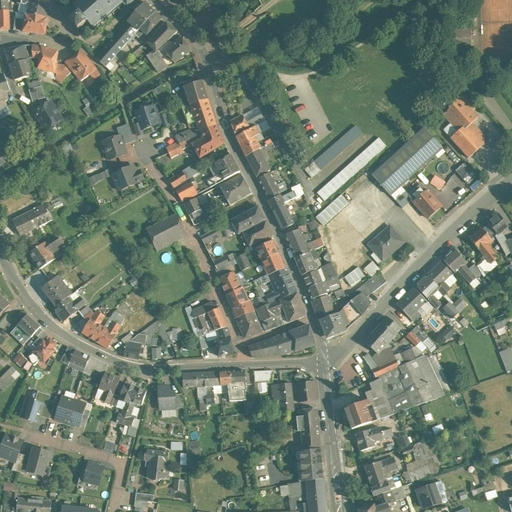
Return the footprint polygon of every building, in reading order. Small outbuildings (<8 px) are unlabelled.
[(0,0),(0,11),(9,11),(12,11),(11,4),(8,4),(7,0),(0,0)] [(30,1),(26,0),(22,0),(21,4),(29,6),(27,15),(47,18),(50,6),(30,1)] [(77,0),(73,4),(71,4),(71,5),(73,5),(79,12),(70,20),(78,30),(87,22),(89,24),(89,23),(94,29),(94,31),(95,31),(95,29),(100,24),(102,25),(103,25),(101,23),(106,19),(108,20),(109,19),(107,18),(112,14),(114,15),(114,14),(113,13),(118,9),(119,10),(120,9),(119,8),(123,4),(127,8),(135,0),(77,0)] [(145,3),(127,22),(128,22),(137,31),(140,28),(155,13),(145,3)] [(9,11),(0,11),(0,29),(10,30),(9,11)] [(155,13),(140,28),(144,33),(146,35),(162,19),(155,13)] [(27,15),(25,15),(24,20),(15,19),(14,30),(23,31),(23,32),(45,35),(48,18),(47,18),(27,15)] [(137,31),(128,22),(122,29),(131,37),(132,36),(129,33),(131,31),(134,34),(137,31)] [(167,23),(147,43),(154,50),(156,52),(157,51),(177,32),(167,23)] [(144,33),(140,28),(137,31),(134,34),(138,38),(139,37),(144,33)] [(131,37),(122,29),(113,38),(123,47),(131,38),(131,37)] [(471,30),(453,30),(454,48),(471,47),(471,30)] [(194,47),(184,35),(181,38),(191,50),(194,47)] [(180,37),(172,44),(169,41),(162,48),(166,53),(175,63),(192,50),(191,50),(181,38),(180,37)] [(123,47),(113,38),(107,45),(117,54),(123,47)] [(107,45),(96,58),(105,67),(114,57),(117,54),(107,45)] [(25,46),(5,50),(9,64),(29,60),(28,59),(25,46)] [(32,46),(25,46),(28,59),(30,59),(33,58),(32,53),(32,46)] [(58,51),(41,47),(33,46),(32,46),(32,53),(33,58),(36,76),(37,76),(46,78),(48,72),(55,74),(55,73),(56,64),(58,52),(58,51)] [(166,53),(162,48),(158,52),(161,57),(166,53)] [(156,52),(154,50),(152,52),(146,56),(158,73),(168,67),(161,57),(158,52),(157,51),(156,52)] [(96,69),(87,57),(79,51),(79,52),(65,63),(80,82),(89,75),(90,75),(96,69)] [(114,57),(105,67),(112,73),(121,64),(114,57)] [(29,60),(9,64),(15,81),(32,76),(31,70),(29,60)] [(71,73),(65,66),(56,64),(55,73),(57,74),(55,79),(62,84),(67,77),(71,73)] [(96,69),(90,75),(94,79),(100,74),(96,69)] [(0,110),(7,106),(5,102),(7,101),(9,99),(6,92),(10,91),(5,75),(0,76),(0,110)] [(39,80),(28,84),(30,90),(41,86),(39,80)] [(202,82),(184,87),(189,100),(183,99),(184,98),(176,95),(174,101),(180,103),(189,106),(190,105),(208,100),(202,82)] [(30,90),(29,90),(32,102),(39,100),(45,98),(41,86),(30,90)] [(473,107),(462,95),(448,107),(450,109),(443,115),(458,132),(450,139),(468,158),(485,144),(484,144),(485,136),(473,123),(478,118),(470,109),(473,107)] [(50,102),(41,107),(39,100),(32,102),(33,102),(31,106),(35,111),(34,112),(46,130),(62,120),(51,102),(50,102)] [(22,102),(16,101),(14,102),(22,116),(28,112),(24,105),(22,102)] [(208,101),(191,106),(201,134),(217,127),(208,101)] [(88,105),(83,108),(88,116),(93,113),(88,105)] [(155,105),(141,110),(140,110),(137,111),(136,113),(137,116),(138,117),(143,130),(151,127),(150,126),(161,123),(155,105)] [(201,134),(191,106),(183,109),(189,126),(192,125),(193,128),(175,136),(179,144),(190,139),(201,134)] [(256,117),(261,114),(258,107),(242,116),(246,123),(256,117)] [(165,114),(160,116),(164,127),(169,126),(165,114)] [(256,117),(260,125),(266,122),(261,114),(256,117)] [(246,123),(242,116),(230,122),(236,138),(256,127),(260,125),(256,117),(246,123)] [(129,124),(117,128),(119,136),(120,136),(123,145),(135,141),(129,124)] [(356,126),(306,168),(314,177),(363,134),(356,126)] [(201,134),(190,139),(192,145),(200,158),(225,144),(219,131),(217,127),(201,134)] [(256,127),(237,138),(240,145),(255,137),(259,135),(256,127)] [(424,128),(382,166),(383,167),(372,176),(390,195),(400,186),(401,187),(443,149),(424,128)] [(119,136),(103,142),(105,147),(104,149),(105,152),(107,154),(110,160),(127,154),(123,145),(120,136),(119,136)] [(65,147),(70,155),(85,145),(80,137),(65,147)] [(255,137),(240,145),(246,157),(258,150),(263,147),(266,145),(263,141),(259,144),(255,137)] [(269,137),(263,140),(263,141),(266,145),(272,142),(269,137)] [(379,138),(318,192),(325,201),(386,146),(379,138)] [(190,139),(179,144),(182,150),(183,150),(192,145),(190,139)] [(266,145),(263,147),(266,152),(274,148),(272,143),(272,142),(266,145)] [(177,145),(176,143),(166,147),(171,158),(184,152),(183,150),(182,150),(179,144),(177,145)] [(65,147),(61,149),(67,158),(70,155),(65,147)] [(262,157),(258,150),(246,157),(257,177),(270,171),(262,157)] [(459,159),(452,151),(448,155),(454,163),(459,159)] [(171,160),(168,153),(158,157),(162,164),(171,160)] [(221,174),(208,181),(211,187),(240,172),(230,155),(215,164),(221,174)] [(196,163),(169,180),(174,189),(175,188),(189,179),(193,177),(201,172),(196,163)] [(476,176),(464,163),(455,171),(467,184),(476,176)] [(122,164),(105,171),(108,178),(112,176),(112,175),(124,170),(122,164)] [(124,170),(112,175),(112,176),(118,191),(140,182),(139,181),(143,179),(140,171),(136,173),(133,166),(124,170)] [(99,181),(108,178),(105,171),(88,179),(91,187),(99,181)] [(270,173),(257,179),(268,200),(281,193),(277,186),(270,173)] [(434,174),(429,183),(440,190),(445,181),(434,174)] [(242,175),(220,187),(230,206),(251,194),(251,195),(252,194),(242,175)] [(189,179),(175,188),(183,202),(198,194),(192,183),(189,179)] [(284,182),(277,186),(281,193),(288,190),(284,182)] [(280,195),(268,201),(272,210),(284,204),(304,194),(300,185),(292,189),(293,192),(282,198),(280,195)] [(424,188),(419,193),(421,195),(413,202),(428,219),(441,207),(434,199),(427,190),(426,191),(424,188)] [(405,191),(395,200),(402,208),(409,203),(405,199),(409,196),(405,191)] [(341,195),(317,216),(324,225),(349,204),(341,195)] [(196,198),(184,204),(189,216),(201,210),(202,209),(196,198)] [(294,224),(284,204),(272,210),(282,230),(294,224)] [(44,205),(30,212),(38,228),(52,221),(44,205)] [(258,207),(232,221),(238,235),(265,220),(258,207)] [(201,210),(189,216),(194,226),(195,225),(206,220),(201,210)] [(30,212),(12,220),(21,237),(38,228),(30,212)] [(177,214),(146,230),(157,252),(187,236),(177,214)] [(507,242),(501,233),(509,227),(498,214),(487,223),(490,226),(497,235),(495,236),(496,238),(506,256),(511,252),(511,251),(506,242),(507,242)] [(206,220),(195,225),(201,237),(217,229),(217,228),(212,217),(206,220)] [(266,222),(244,233),(246,238),(250,246),(272,235),(266,222)] [(497,235),(490,226),(484,231),(492,241),(496,238),(495,236),(497,235)] [(390,227),(369,245),(383,260),(403,242),(390,227)] [(481,228),(469,238),(480,252),(481,252),(487,259),(491,264),(492,263),(491,263),(494,261),(497,258),(498,258),(488,246),(493,242),(484,231),(481,228)] [(217,229),(201,237),(204,243),(220,235),(217,229)] [(301,229),(284,235),(295,258),(310,252),(303,236),(301,229)] [(314,237),(309,239),(307,234),(303,236),(310,252),(314,250),(324,246),(320,235),(314,237)] [(45,243),(29,253),(40,270),(56,259),(52,254),(65,246),(61,239),(48,247),(45,243)] [(273,241),(256,249),(262,262),(279,255),(273,241)] [(467,263),(455,249),(443,260),(455,273),(458,271),(470,284),(476,279),(468,270),(464,265),(467,263)] [(295,258),(302,276),(317,269),(321,268),(314,250),(310,252),(295,258)] [(247,259),(245,254),(244,254),(236,258),(237,259),(236,259),(242,271),(251,267),(247,259)] [(279,255),(262,262),(267,276),(285,269),(279,255)] [(224,258),(214,263),(217,269),(227,264),(224,258)] [(491,264),(487,259),(477,267),(481,274),(482,274),(483,276),(497,264),(494,261),(491,263),(492,263),(491,264)] [(363,268),(371,276),(379,268),(371,260),(363,268)] [(441,262),(427,275),(440,288),(438,291),(443,296),(451,289),(444,282),(452,274),(441,262)] [(321,268),(321,269),(317,271),(322,283),(338,277),(332,263),(321,268)] [(476,264),(468,270),(476,279),(481,274),(477,267),(476,264)] [(358,266),(343,276),(350,285),(364,275),(358,266)] [(251,267),(242,271),(245,278),(248,285),(254,282),(257,280),(251,267)] [(285,269),(267,276),(263,277),(259,279),(260,281),(262,285),(271,282),(289,274),(287,268),(285,269)] [(317,271),(303,277),(308,289),(322,283),(317,271)] [(238,282),(234,272),(219,279),(227,296),(245,287),(248,285),(245,278),(238,282)] [(379,272),(365,284),(372,293),(387,282),(379,272)] [(289,274),(271,282),(275,292),(266,297),(269,304),(297,292),(289,274)] [(427,275),(415,286),(437,309),(442,305),(438,301),(443,296),(438,291),(440,288),(427,275)] [(72,295),(58,276),(42,289),(52,301),(53,299),(58,306),(68,298),(72,295)] [(338,277),(322,283),(326,291),(328,289),(327,288),(340,283),(338,277)] [(322,283),(308,289),(312,300),(327,294),(326,291),(322,283)] [(365,284),(348,297),(351,301),(352,301),(362,293),(366,298),(372,293),(365,284)] [(245,287),(227,296),(233,309),(249,302),(243,290),(246,289),(245,287)] [(414,288),(397,305),(410,318),(417,311),(421,315),(424,312),(427,315),(434,308),(414,288)] [(343,289),(334,292),(338,300),(346,296),(343,289)] [(297,293),(280,300),(285,313),(289,323),(306,316),(297,293)] [(362,293),(352,301),(351,301),(342,310),(339,312),(339,313),(346,331),(362,316),(371,303),(366,298),(362,293)] [(0,295),(0,314),(10,305),(0,295)] [(328,295),(311,302),(318,321),(319,320),(333,315),(332,305),(328,295)] [(72,303),(68,298),(58,306),(54,309),(64,322),(78,311),(86,304),(80,297),(72,303)] [(266,297),(260,299),(261,301),(264,306),(269,304),(266,297)] [(285,313),(280,300),(256,310),(266,332),(280,326),(276,317),(285,313)] [(249,302),(233,309),(236,318),(253,312),(254,311),(250,301),(249,302)] [(212,302),(192,311),(195,318),(192,319),(196,329),(199,327),(200,330),(197,331),(199,337),(206,334),(209,333),(204,319),(203,315),(208,313),(216,310),(212,302)] [(459,313),(449,303),(443,309),(453,319),(459,313)] [(88,306),(79,313),(83,318),(91,311),(88,306)] [(192,319),(195,318),(192,311),(190,307),(185,309),(190,321),(192,319)] [(227,327),(219,309),(216,310),(208,313),(210,317),(204,319),(208,329),(214,327),(216,331),(217,330),(227,327)] [(97,311),(91,320),(90,320),(82,333),(95,341),(104,328),(99,325),(105,316),(97,311)] [(417,311),(410,318),(413,322),(421,315),(417,311)] [(253,312),(236,318),(245,338),(262,332),(253,312)] [(114,313),(109,319),(104,328),(95,341),(107,349),(116,335),(121,326),(125,319),(114,313)] [(285,313),(276,317),(280,326),(289,323),(285,313)] [(333,315),(319,320),(327,339),(346,331),(339,313),(336,314),(333,315)] [(27,315),(18,325),(10,334),(23,346),(31,337),(34,334),(38,337),(43,330),(40,328),(41,327),(27,315)] [(435,315),(429,319),(435,327),(440,324),(435,315)] [(166,317),(159,320),(164,328),(170,325),(166,317)] [(400,329),(387,317),(377,328),(390,340),(400,329)] [(469,323),(464,318),(460,322),(465,328),(469,323)] [(152,333),(150,344),(152,345),(154,335),(159,332),(167,348),(173,345),(170,340),(166,333),(164,328),(159,320),(149,327),(152,333)] [(309,325),(289,333),(295,351),(295,352),(315,346),(309,325)] [(149,327),(129,341),(142,343),(142,344),(145,344),(145,343),(150,344),(152,333),(149,327)] [(227,327),(217,330),(220,340),(215,341),(219,357),(234,354),(231,338),(227,327)] [(428,338),(417,327),(411,332),(421,342),(423,343),(428,338)] [(377,328),(365,343),(378,354),(380,351),(384,355),(390,348),(386,345),(390,340),(377,328)] [(166,333),(170,340),(180,341),(181,329),(172,329),(173,331),(166,333)] [(452,330),(445,335),(450,342),(457,337),(452,330)] [(421,342),(411,332),(406,337),(416,347),(417,346),(421,342)] [(289,333),(248,347),(253,358),(260,358),(283,355),(295,351),(289,333)] [(130,334),(121,340),(125,344),(133,338),(130,334)] [(206,334),(199,337),(202,350),(208,348),(206,334)] [(428,338),(423,343),(426,347),(429,350),(434,345),(428,338)] [(142,343),(129,341),(126,344),(124,357),(139,360),(141,348),(142,344),(142,343)] [(44,342),(42,345),(41,344),(34,352),(30,357),(30,360),(31,361),(32,362),(34,363),(33,365),(34,366),(36,364),(39,361),(41,359),(44,362),(51,354),(51,353),(53,351),(51,349),(53,347),(53,345),(53,344),(52,343),(51,342),(50,342),(49,342),(48,343),(46,344),(44,342)] [(421,342),(417,346),(421,351),(426,347),(423,343),(421,342)] [(410,344),(405,348),(403,346),(397,351),(407,363),(413,359),(419,353),(410,344)] [(69,347),(61,362),(69,365),(70,362),(75,351),(69,347)] [(161,349),(151,349),(152,359),(161,359),(161,349)] [(90,357),(76,350),(75,351),(70,362),(77,365),(76,368),(90,375),(94,367),(106,372),(109,366),(91,357),(90,357)] [(448,350),(436,355),(445,377),(457,372),(448,350)] [(511,350),(502,354),(509,375),(511,373),(511,350)] [(12,360),(21,366),(26,358),(18,352),(12,360)] [(419,353),(413,359),(414,360),(415,360),(418,368),(419,368),(425,366),(423,363),(419,353)] [(379,367),(368,354),(364,357),(370,367),(372,370),(379,367)] [(414,360),(399,367),(396,359),(379,367),(372,370),(378,380),(380,379),(393,415),(413,407),(439,398),(433,385),(428,388),(419,368),(418,368),(415,360),(414,360)] [(20,375),(12,367),(8,371),(16,379),(20,375)] [(272,370),(254,371),(255,382),(272,380),(272,370)] [(16,379),(8,371),(4,375),(12,383),(16,379)] [(231,371),(220,372),(221,386),(228,385),(228,384),(231,384),(231,371)] [(245,371),(231,371),(231,384),(228,384),(228,385),(230,402),(246,401),(245,391),(246,391),(245,371)] [(120,378),(106,372),(99,389),(95,398),(109,404),(113,394),(114,395),(120,378)] [(220,372),(204,373),(205,387),(206,399),(207,405),(215,404),(214,386),(221,386),(220,372)] [(204,373),(182,374),(183,388),(197,387),(198,398),(200,399),(206,399),(205,387),(204,373)] [(308,379),(307,380),(307,378),(305,377),(302,377),(302,376),(299,374),(296,374),(294,376),(295,380),(297,381),(297,383),(299,403),(316,401),(314,381),(310,382),(310,380),(308,379)] [(12,383),(4,375),(0,378),(0,379),(8,387),(12,383)] [(378,380),(370,384),(372,390),(365,393),(368,400),(370,406),(372,405),(378,420),(393,415),(380,379),(378,380)] [(120,397),(117,405),(124,407),(121,415),(126,416),(136,388),(125,384),(120,397)] [(291,384),(279,385),(281,412),(294,411),(291,384)] [(281,412),(279,385),(271,386),(272,401),(269,401),(270,413),(281,412)] [(169,386),(158,387),(160,410),(176,409),(175,395),(170,395),(169,386)] [(136,388),(126,416),(130,417),(134,405),(137,404),(142,406),(147,392),(136,388)] [(114,395),(113,394),(109,404),(116,407),(117,405),(120,397),(114,395)] [(182,394),(175,395),(176,409),(184,408),(182,394)] [(74,401),(63,397),(61,401),(56,418),(56,419),(67,423),(74,401)] [(55,402),(44,399),(43,404),(43,405),(40,416),(49,419),(50,416),(55,402)] [(61,401),(56,399),(55,402),(50,416),(56,418),(61,401)] [(43,404),(27,400),(22,417),(38,422),(40,416),(43,405),(43,404)] [(368,400),(344,409),(352,430),(372,423),(366,407),(370,406),(368,400)] [(74,401),(67,423),(79,426),(84,408),(86,405),(74,401)] [(256,402),(245,403),(246,415),(257,414),(256,402)] [(84,408),(79,426),(84,428),(91,411),(84,408)] [(317,409),(299,411),(300,417),(297,418),(298,432),(301,431),(302,439),(320,437),(317,409)] [(121,415),(119,414),(116,422),(123,425),(126,416),(121,415)] [(130,417),(126,416),(123,425),(131,427),(134,419),(130,417)] [(139,420),(134,419),(131,427),(137,429),(139,420)] [(183,425),(176,424),(175,432),(172,432),(172,436),(182,437),(183,425)] [(380,427),(370,430),(355,434),(360,451),(375,447),(374,442),(384,439),(381,432),(380,427)] [(391,429),(381,432),(384,439),(393,436),(391,429)] [(458,429),(444,434),(446,438),(459,433),(458,429)] [(6,435),(0,451),(0,456),(15,462),(19,453),(23,442),(6,435)] [(403,436),(398,438),(402,447),(407,445),(403,436)] [(320,437),(302,439),(303,445),(291,447),(291,453),(300,452),(321,449),(320,437)] [(428,457),(412,463),(412,471),(427,465),(431,475),(439,472),(436,464),(439,463),(430,440),(422,443),(428,457)] [(422,442),(402,449),(405,458),(409,456),(412,463),(428,457),(422,443),(422,442)] [(117,447),(106,444),(104,450),(115,453),(117,447)] [(31,457),(28,472),(42,476),(43,476),(45,466),(49,453),(34,449),(31,457)] [(321,449),(300,452),(301,460),(303,482),(306,481),(323,479),(323,471),(323,470),(322,470),(321,459),(322,459),(322,458),(321,449)] [(169,452),(147,450),(147,452),(145,454),(144,461),(149,461),(147,478),(152,478),(153,481),(159,481),(161,479),(168,480),(170,467),(167,463),(169,452)] [(19,453),(15,462),(12,470),(18,472),(25,455),(19,453)] [(25,455),(18,472),(27,475),(28,472),(31,457),(25,455)] [(380,462),(366,467),(365,467),(372,488),(371,489),(374,497),(378,496),(391,491),(388,483),(384,472),(389,470),(390,472),(398,469),(394,457),(381,462),(380,462)] [(103,467),(90,464),(85,482),(98,485),(103,467)] [(412,471),(407,473),(411,483),(431,475),(427,465),(412,471)] [(51,468),(45,466),(43,476),(42,476),(42,478),(48,479),(51,468)] [(511,492),(503,495),(507,511),(511,511),(511,472),(508,473),(511,489),(511,492)] [(323,479),(306,481),(309,511),(326,511),(325,491),(323,480),(324,480),(324,479),(323,479)] [(184,482),(174,480),(173,489),(183,490),(184,482)] [(309,511),(306,481),(288,485),(288,486),(282,487),(283,496),(289,496),(290,511),(309,511)] [(441,483),(436,484),(439,495),(444,493),(441,483)] [(436,484),(418,490),(424,509),(442,502),(439,495),(436,484)] [(408,485),(402,487),(405,495),(410,493),(408,485)] [(402,487),(391,491),(395,501),(406,498),(405,495),(402,487)] [(486,499),(497,496),(495,490),(484,492),(486,499)] [(391,491),(378,496),(382,507),(388,505),(395,502),(395,501),(391,491)] [(10,510),(12,494),(5,493),(4,510),(10,510)] [(154,495),(136,493),(135,500),(148,502),(153,503),(154,495)] [(19,494),(12,494),(10,510),(17,511),(18,499),(19,494)] [(18,499),(17,511),(16,511),(50,511),(52,502),(18,499)]
